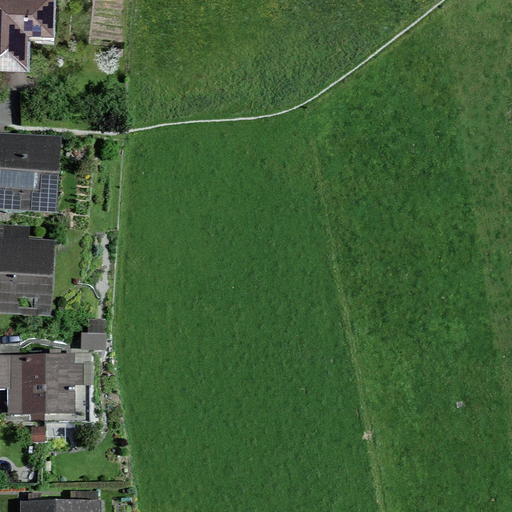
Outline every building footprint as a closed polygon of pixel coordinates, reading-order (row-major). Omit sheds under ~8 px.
[(0,0),(0,66),(24,67),(25,21),(50,21),(51,0),(0,0)] [(0,156),(0,204),(40,207),(43,160),(55,161),(56,144),(27,142),(26,158),(0,156)] [(0,226),(0,292),(34,295),(37,247),(24,246),(25,228),(0,226)] [(109,348),(108,317),(86,318),(87,348),(109,348)] [(0,389),(10,389),(10,413),(90,414),(90,358),(0,358),(0,389)] [(98,511),(99,505),(58,503),(58,504),(41,504),(41,495),(28,495),(28,505),(22,505),(22,511),(98,511)]
